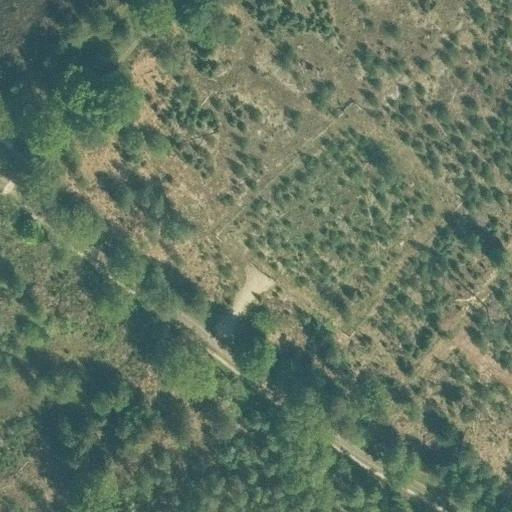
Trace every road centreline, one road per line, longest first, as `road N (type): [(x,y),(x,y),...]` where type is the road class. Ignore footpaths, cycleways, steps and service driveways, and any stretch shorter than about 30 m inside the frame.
road 1 (track): [(0,176),(339,439),(467,511)]
road 2 (track): [(0,137),(128,0)]
